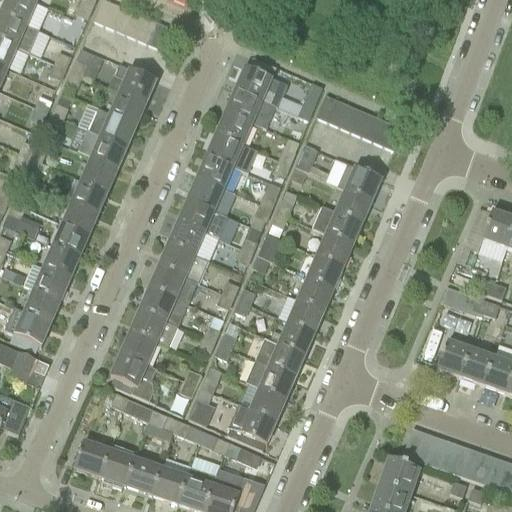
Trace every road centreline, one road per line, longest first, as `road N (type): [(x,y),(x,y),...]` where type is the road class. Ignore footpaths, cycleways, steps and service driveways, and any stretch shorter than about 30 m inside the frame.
road 1 (residential): [(18,493),(210,56),(200,19),(154,0)]
road 2 (residential): [(335,387),(439,156)]
road 3 (residential): [(511,447),(335,387)]
road 4 (residential): [(439,156),(496,0)]
road 5 (residential): [(283,511),(335,387)]
